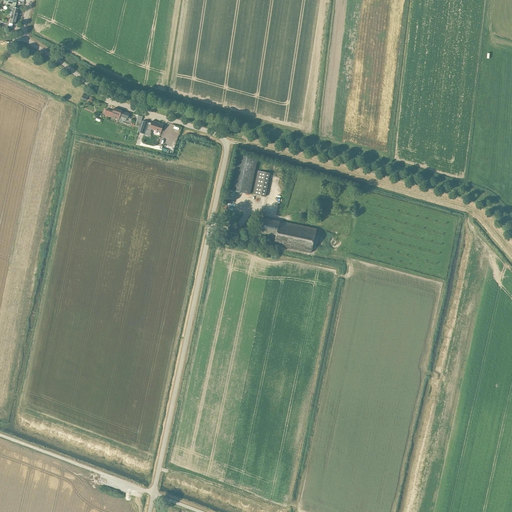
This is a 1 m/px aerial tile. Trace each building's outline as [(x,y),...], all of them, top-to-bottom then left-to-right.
[(15,8),(16,2),(7,0),(7,1),(3,0),(1,0),(1,3),(6,4),(10,5),(10,7),(9,7),(8,11),(12,12),(11,15),(16,16),(18,9),(15,8)] [(16,16),(11,15),(10,19),(8,19),(8,22),(0,20),(0,23),(2,24),(1,27),(7,29),(8,26),(12,27),(12,24),(14,24),(16,16)] [(87,105),(88,101),(86,101),(87,98),(83,96),(82,99),(81,98),(80,102),(87,105)] [(122,111),(114,108),(111,115),(118,117),(119,115),(120,116),(122,111)] [(131,117),(128,116),(129,113),(122,111),(120,116),(119,115),(118,117),(119,118),(118,122),(122,123),(123,121),(125,122),(126,118),(130,119),(131,117)] [(163,125),(157,123),(157,122),(152,121),(151,125),(148,124),(146,130),(150,131),(151,129),(160,132),(163,125)] [(230,190),(250,194),(257,160),(237,156),(230,190)] [(289,169),(265,161),(262,170),(286,178),(289,169)] [(253,195),(264,197),(270,174),(258,171),(253,195)] [(316,229),(264,219),(261,233),(276,236),(274,245),(311,253),(316,229)]
